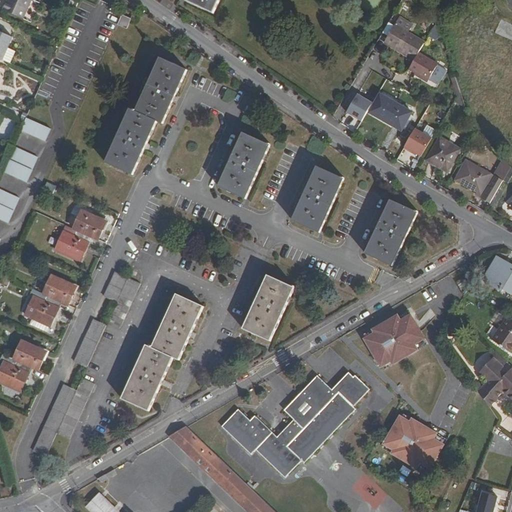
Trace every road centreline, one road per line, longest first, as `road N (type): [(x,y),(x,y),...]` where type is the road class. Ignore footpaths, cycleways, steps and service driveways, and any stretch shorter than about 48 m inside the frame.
road 1 (residential): [(42,500),(28,479),(26,454),(149,184),(161,179),(404,287)]
road 2 (residential): [(144,0),(370,160),(496,232)]
road 3 (residential): [(404,287),(42,500)]
